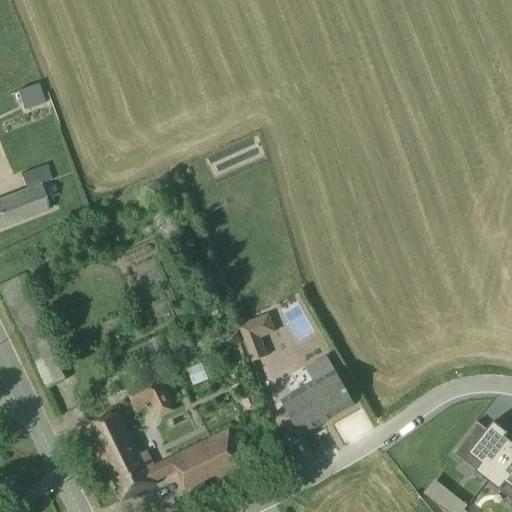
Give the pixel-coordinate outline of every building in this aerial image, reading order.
[(38,89),(19,95),(25,116),(44,110),(38,89)] [(0,201),(0,230),(50,211),(40,185),(52,181),(46,165),(18,176),(24,192),(0,201)] [(25,275),(0,286),(0,289),(47,390),(66,381),(58,364),(65,360),(25,275)] [(273,334),(266,316),(237,327),(252,366),(251,364),(266,358),(259,340),(273,334)] [(354,406),(325,357),(303,369),(310,383),(278,401),(285,412),(273,419),(286,441),(297,434),(299,437),(354,406)] [(154,378),(125,392),(134,410),(149,403),(158,420),(172,414),(154,378)] [(118,413),(86,429),(121,501),(154,485),(153,483),(176,472),(170,460),(154,468),(147,452),(139,456),(118,413)] [(503,486),(511,492),(511,444),(504,438),(507,435),(492,423),(467,455),(480,466),(474,473),(498,492),(503,486)] [(245,469),(228,431),(200,444),(201,446),(170,460),(176,472),(187,495),(245,469)]
